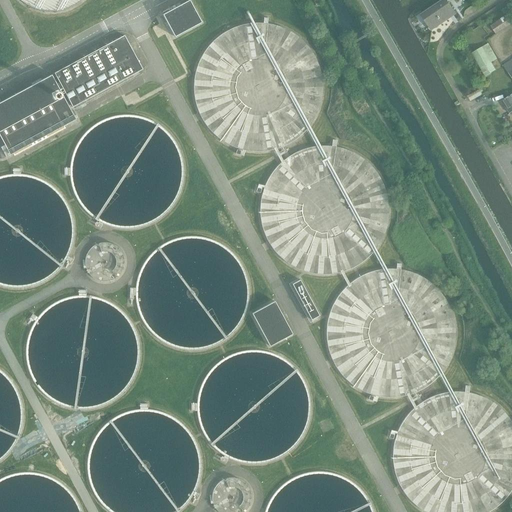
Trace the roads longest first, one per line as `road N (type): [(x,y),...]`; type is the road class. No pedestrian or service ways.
road 1 (unclassified): [(511,259),(365,0)]
road 2 (unknown): [(73,273),(81,240),(110,238),(122,259),(115,278),(81,279)]
